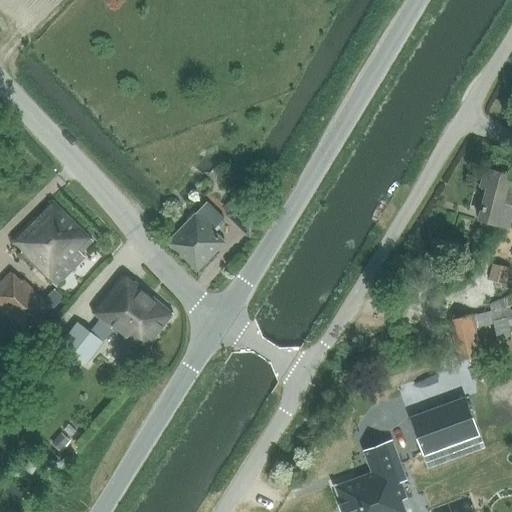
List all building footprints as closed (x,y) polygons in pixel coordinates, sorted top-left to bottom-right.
[(511,219),(511,174),(486,167),(481,188),(487,190),(479,220),(510,228),(511,219)] [(259,211),(244,196),(226,214),(242,229),(259,211)] [(80,252),(92,241),(54,203),(15,242),(24,251),(21,254),(56,288),(86,258),(80,252)] [(224,219),(224,218),(208,203),(168,245),(198,273),(226,243),(213,231),(224,219)] [(491,262),(487,279),(505,283),(509,266),(491,262)] [(55,288),(44,299),(24,281),(22,283),(11,273),(0,284),(0,308),(27,333),(51,307),(52,309),(64,297),(55,288)] [(125,275),(93,313),(142,354),(174,316),(125,275)] [(459,360),(481,355),(476,329),(511,319),(511,295),(489,305),(491,312),(476,316),(450,322),(459,360)] [(103,343),(74,320),(59,338),(89,361),(103,343)] [(410,431),(424,468),(481,447),(466,410),(410,431)] [(70,442),(63,435),(54,445),(61,451),(70,442)] [(405,480),(390,439),(362,450),(370,472),(333,486),(340,505),(339,506),(340,511),(404,511),(400,500),(405,498),(400,482),(405,480)]
